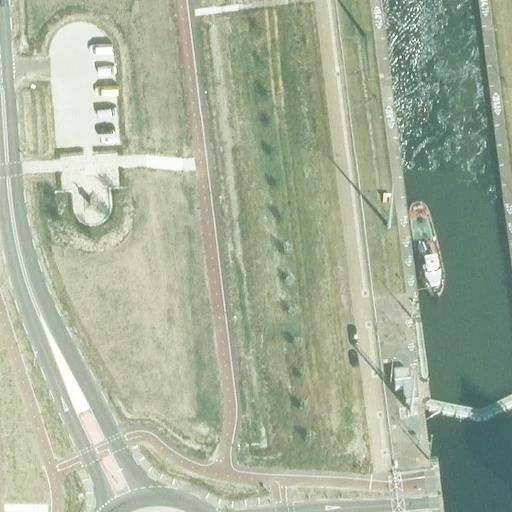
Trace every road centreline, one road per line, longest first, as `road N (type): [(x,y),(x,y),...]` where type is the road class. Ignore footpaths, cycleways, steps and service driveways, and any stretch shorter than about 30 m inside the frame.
road 1 (secondary): [(68,383),(33,310),(11,213),(0,35)]
road 2 (secondary): [(147,502),(101,414),(68,383)]
road 3 (secondary): [(68,383),(73,428),(115,511)]
